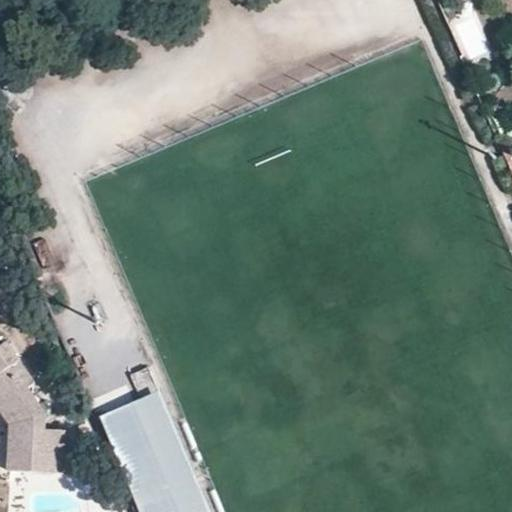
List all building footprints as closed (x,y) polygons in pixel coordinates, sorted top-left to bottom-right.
[(35,51),(29,61),(43,70),(49,60),(35,51)] [(17,67),(20,58),(7,54),(4,63),(17,67)] [(0,405),(14,424),(11,470),(64,473),(65,432),(47,430),(47,414),(29,390),(37,384),(8,345),(0,351),(0,405)] [(142,401),(106,416),(145,511),(209,511),(149,368),(132,376),(142,401)] [(81,473),(95,469),(89,444),(74,447),(81,473)]
